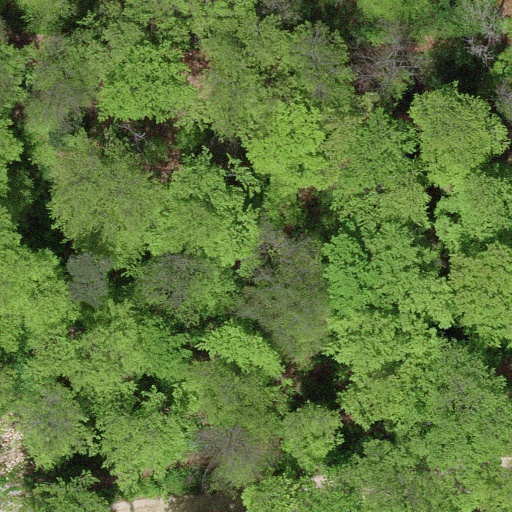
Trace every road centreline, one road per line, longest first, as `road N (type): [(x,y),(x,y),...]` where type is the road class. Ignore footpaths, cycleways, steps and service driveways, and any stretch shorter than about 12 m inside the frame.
road 1 (track): [(511,44),(148,59),(0,25)]
road 2 (track): [(31,511),(150,457),(511,361)]
road 3 (track): [(511,471),(195,511)]
